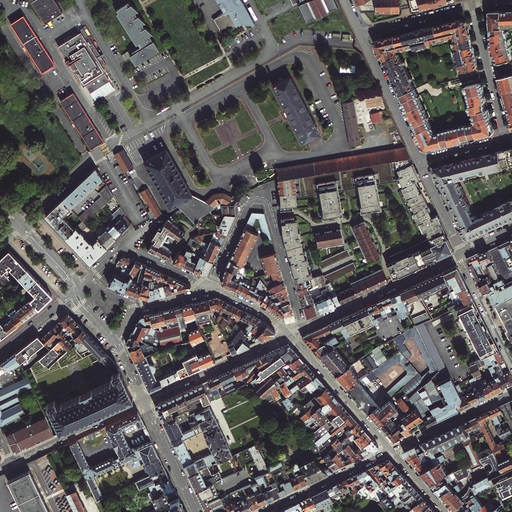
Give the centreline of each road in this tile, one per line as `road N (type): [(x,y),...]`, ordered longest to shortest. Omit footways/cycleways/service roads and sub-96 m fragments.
road 1 (residential): [(209,286),(247,205),(263,201),(303,327)]
road 2 (residential): [(459,255),(303,327)]
road 3 (residential): [(288,333),(143,400)]
road 4 (residential): [(392,449),(288,333)]
road 5 (residential): [(143,400),(10,462)]
road 6 (residential): [(263,511),(392,449)]
road 7 (residential): [(360,31),(419,159)]
road 8 (residential): [(470,5),(504,137)]
road 9 (residential): [(392,449),(511,392)]
road 10 (residential): [(143,400),(196,511)]
road 11 (residential): [(459,255),(511,364)]
